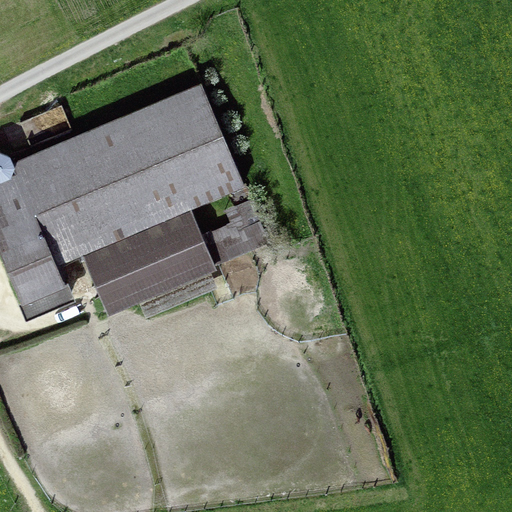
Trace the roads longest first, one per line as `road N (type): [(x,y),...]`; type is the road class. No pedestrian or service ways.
road 1 (unclassified): [(0,95),(183,0)]
road 2 (track): [(211,511),(402,480)]
